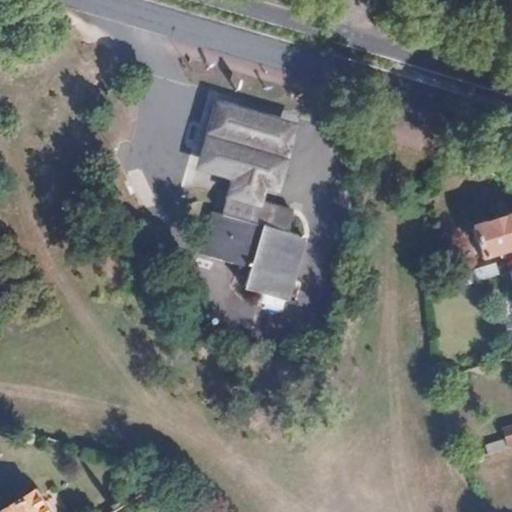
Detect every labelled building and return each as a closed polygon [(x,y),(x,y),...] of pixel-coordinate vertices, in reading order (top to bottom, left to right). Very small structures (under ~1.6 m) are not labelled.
[(304,129),(219,103),(197,172),(234,184),(230,196),(235,197),(265,206),(269,193),(283,198),(304,129)] [(250,294),(292,307),(310,245),(288,238),(295,215),(265,206),(235,197),(228,221),(215,261),(257,273),(250,294)] [(511,248),(511,215),(472,227),(482,258),(511,248)] [(215,261),(228,221),(216,217),(203,257),(215,261)] [(499,274),(494,262),(454,274),(458,286),(470,283),(499,274)] [(511,444),(511,424),(501,428),(504,438),(485,444),(487,453),(511,444)] [(46,511),(34,491),(0,510),(0,511),(46,511)]
